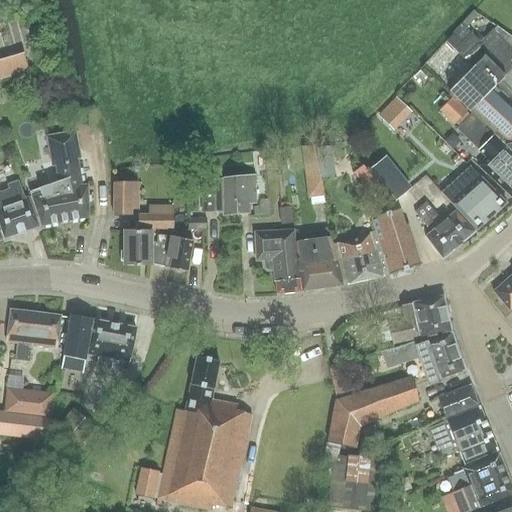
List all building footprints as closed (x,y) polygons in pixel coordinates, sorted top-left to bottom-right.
[(511,39),(495,28),(480,43),(471,34),(462,24),(451,34),(453,35),(446,42),(472,69),(485,57),(511,84),(511,39)] [(0,80),(30,72),(24,54),(0,60),(0,80)] [(511,105),(506,100),(511,94),(511,84),(485,57),(472,69),(450,91),(511,151),(511,105)] [(396,98),(378,116),(394,131),(411,113),(396,98)] [(453,98),(439,112),(453,126),(467,112),(453,98)] [(511,198),(511,153),(502,143),(472,114),(457,129),(479,150),(487,158),(478,166),(511,198)] [(82,186),(77,159),(81,159),(76,132),(46,137),(51,167),(56,166),(59,183),(30,193),(41,226),(88,218),(87,186),(82,186)] [(308,198),(320,197),(313,150),(302,151),(308,198)] [(386,157),(370,170),(371,171),(380,183),(395,202),(411,188),(386,157)] [(358,180),(368,173),(363,166),(353,173),(358,180)] [(476,231),(506,204),(470,167),(441,193),(476,231)] [(335,171),(320,173),(322,182),(337,179),(335,171)] [(371,171),(359,181),(368,192),(370,190),(380,183),(371,171)] [(222,181),(223,212),(223,216),(249,213),(249,204),(256,204),(255,177),(222,180),(222,181)] [(206,212),(223,212),(222,181),(205,182),(206,212)] [(138,210),(137,183),(114,184),(114,216),(132,216),(132,210),(138,210)] [(38,228),(28,198),(25,199),(21,186),(0,193),(0,225),(5,239),(38,228)] [(425,198),(415,186),(407,193),(418,205),(425,198)] [(443,222),(426,202),(414,212),(426,226),(432,222),(437,227),(425,237),(442,259),(474,233),(455,212),(443,222)] [(287,208),(287,203),(280,204),(281,210),(280,210),(281,226),(292,225),(291,208),(287,208)] [(397,210),(371,218),(380,248),(383,256),(389,275),(421,266),(407,225),(404,226),(399,210),(397,210)] [(139,230),(155,230),(155,226),(164,226),(164,216),(139,216),(139,230)] [(188,219),(189,230),(206,229),(206,218),(188,219)] [(139,232),(124,232),(124,251),(121,251),(121,262),(124,262),(124,266),(151,266),(151,265),(151,241),(151,233),(154,233),(155,230),(139,230),(139,232)] [(301,292),(294,244),(294,235),(293,230),(254,232),(256,262),(263,262),(264,269),(267,271),(273,271),(273,273),(276,295),(301,292)] [(371,234),(340,243),(348,285),(383,277),(378,258),(383,256),(380,248),(375,250),(371,234)] [(183,237),(183,241),(167,236),(157,235),(155,242),(151,241),(151,265),(164,268),(170,269),(173,270),(175,273),(180,274),(183,272),(187,273),(193,238),(183,237)] [(294,244),(301,292),(305,292),(306,293),(313,292),(314,290),(342,286),(339,262),(329,239),(294,244)] [(511,275),(493,292),(509,311),(511,308),(511,275)] [(393,344),(451,332),(443,297),(401,306),(405,322),(388,325),(393,344)] [(57,348),(61,317),(10,311),(6,342),(17,344),(15,361),(11,360),(9,373),(28,376),(29,362),(30,362),(32,345),(57,348)] [(130,363),(136,329),(93,321),(70,316),(63,357),(85,361),(86,354),(98,357),(113,360),(130,363)] [(464,371),(451,333),(415,346),(414,343),(392,350),(380,353),(386,370),(419,359),(427,384),(464,371)] [(97,365),(112,368),(113,360),(98,357),(97,365)] [(235,412),(237,406),(211,400),(219,362),(196,357),(185,411),(177,410),(157,500),(211,511),(212,505),(232,510),(251,416),(235,412)] [(335,394),(346,391),(340,364),(328,367),(335,394)] [(335,402),(327,443),(328,443),(340,445),(355,449),(360,428),(418,402),(411,379),(335,402)] [(447,419),(478,406),(470,386),(439,399),(447,419)] [(4,415),(50,420),(53,394),(7,389),(4,413),(4,415)] [(455,443),(488,429),(479,408),(446,422),(455,443)] [(83,459),(95,445),(86,438),(95,428),(74,409),(53,434),(83,459)] [(4,415),(4,413),(0,412),(0,435),(48,441),(50,420),(4,415)] [(488,429),(455,443),(438,450),(441,459),(454,453),(452,449),(457,447),(464,464),(497,451),(488,429)] [(328,443),(324,462),(328,463),(333,464),(328,508),(367,511),(380,511),(386,460),(338,455),(340,445),(328,443)] [(490,504),(511,494),(511,486),(499,454),(474,464),(474,466),(454,474),(461,489),(452,493),(459,511),(470,511),(479,508),(478,507),(489,503),(490,504)] [(153,499),(158,473),(141,469),(136,495),(153,499)] [(397,483),(400,494),(412,490),(408,479),(397,483)]
